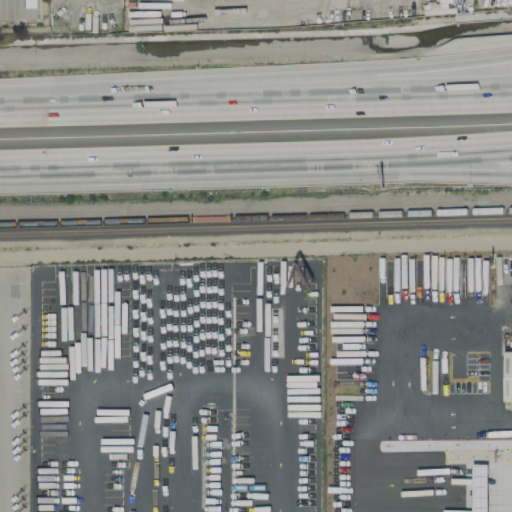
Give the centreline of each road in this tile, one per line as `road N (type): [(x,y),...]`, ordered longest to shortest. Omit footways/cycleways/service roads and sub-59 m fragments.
road 1 (motorway): [(511,53),(0,88)]
road 2 (motorway): [(511,102),(0,114)]
road 3 (motorway): [(99,158),(191,175),(511,173)]
road 4 (motorway): [(99,158),(511,138)]
